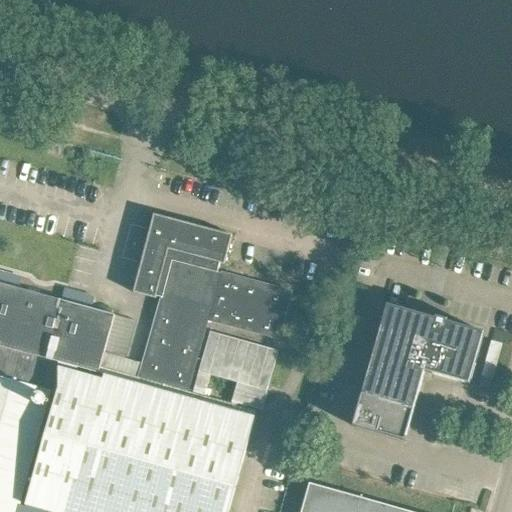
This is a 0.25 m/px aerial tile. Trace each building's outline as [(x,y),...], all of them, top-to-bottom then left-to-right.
[(61,159),(65,146),(47,141),(44,154),(61,159)] [(279,338),(291,292),(218,272),(220,263),(225,264),(232,235),(154,214),(133,293),(156,299),(157,296),(162,298),(140,377),(188,390),(208,320),(279,338)] [(99,373),(115,315),(0,283),(0,375),(56,391),(62,369),(76,373),(78,367),(99,373)] [(418,320),(420,314),(388,305),(353,426),(405,441),(425,372),(470,384),(484,333),(447,322),(448,320),(436,317),(433,324),(418,320)] [(195,392),(261,411),(278,351),(212,332),(195,392)] [(228,511),(255,417),(104,375),(103,380),(76,373),(62,369),(56,391),(41,446),(26,504),(53,511),(228,511)] [(0,511),(18,511),(37,445),(41,446),(56,391),(0,375),(0,511)] [(410,511),(310,483),(301,511),(410,511)]
